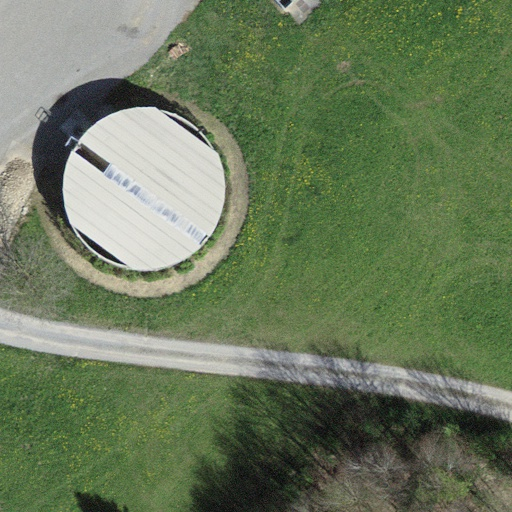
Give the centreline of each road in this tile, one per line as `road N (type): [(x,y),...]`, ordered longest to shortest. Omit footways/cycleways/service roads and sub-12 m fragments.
road 1 (track): [(511,420),(368,383),(0,334)]
road 2 (track): [(249,511),(368,383)]
